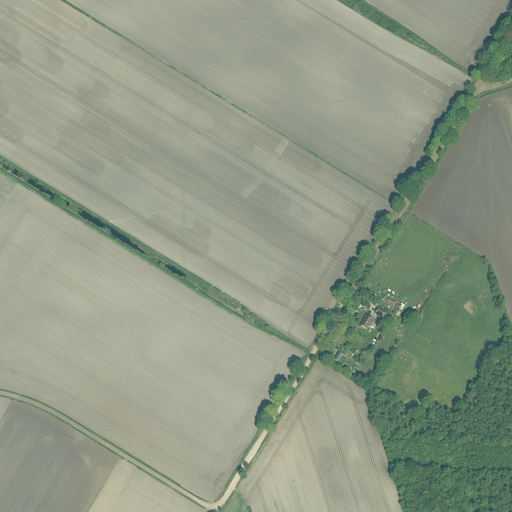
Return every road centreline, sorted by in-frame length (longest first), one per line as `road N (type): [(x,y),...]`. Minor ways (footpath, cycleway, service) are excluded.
road 1 (track): [(214,511),(479,84)]
road 2 (unclassified): [(215,511),(58,415),(0,392)]
